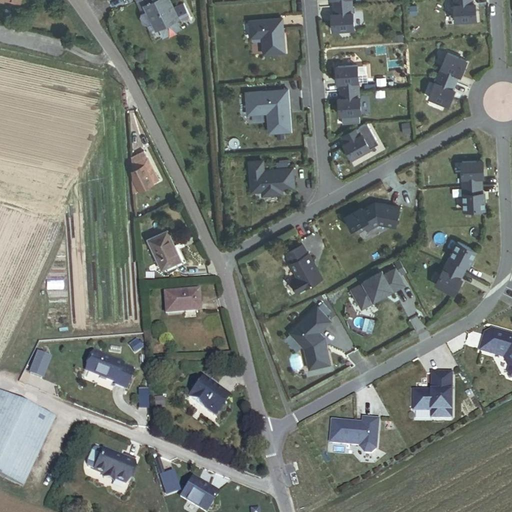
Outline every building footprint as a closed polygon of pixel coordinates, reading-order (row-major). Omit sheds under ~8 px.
[(179,18),(170,0),(135,0),(142,12),(141,13),(139,17),(143,24),(148,25),(151,31),(156,28),(157,29),(179,18)] [(453,0),(455,23),(476,21),(475,12),(473,12),(472,0),(453,0)] [(333,7),(334,23),(332,23),(333,32),(354,30),(352,6),(333,7)] [(264,55),(285,53),(282,19),(250,22),(251,38),(262,37),(264,55)] [(455,83),(461,69),(463,70),(466,62),(447,54),(438,76),(455,83)] [(359,90),(358,66),(337,68),(337,77),(339,77),(340,84),(341,92),(359,90)] [(455,83),(438,76),(429,98),(448,106),(451,98),(450,97),(455,83)] [(270,133),(291,131),(288,90),(246,93),(248,115),(269,113),(270,133)] [(361,115),(359,90),(341,92),(341,99),(342,107),(340,107),(340,116),(342,116),(343,125),(360,123),(359,115),(361,115)] [(359,124),(340,135),(353,158),(372,147),(359,124)] [(160,180),(145,149),(134,155),(137,162),(135,163),(138,169),(133,172),(135,178),(133,179),(134,192),(160,180)] [(462,162),(463,187),(482,186),(481,171),(483,171),(483,161),(462,162)] [(282,194),(282,189),(294,188),(293,169),(264,172),(263,162),(250,163),(253,192),(263,191),(264,195),(282,194)] [(463,187),(464,211),(485,210),(485,200),(483,201),(482,193),(482,186),(463,187)] [(368,230),(379,224),(396,228),(400,208),(376,203),(358,213),(368,230)] [(163,268),(182,260),(168,229),(149,238),(163,268)] [(458,242),(447,264),(464,273),(471,259),(473,260),(477,252),(458,242)] [(292,282),(298,293),(323,279),(309,254),(308,254),(303,246),(287,255),(292,263),(291,264),(299,279),(292,282)] [(459,287),(458,286),(464,273),(447,264),(436,285),(455,295),(459,287)] [(363,282),(351,289),(364,309),(395,291),(406,286),(396,268),(384,272),(363,282)] [(165,317),(201,314),(199,294),(163,297),(165,317)] [(310,369),(331,364),(325,338),(319,332),(331,321),(318,307),(291,333),(305,348),(310,369)] [(511,337),(490,331),(483,335),(478,352),(502,359),(508,369),(506,374),(509,379),(511,380),(511,337)] [(131,376),(122,371),(124,369),(93,355),(84,373),(115,387),(114,390),(123,394),(131,376)] [(43,380),(50,360),(39,356),(31,376),(43,380)] [(415,390),(414,411),(432,411),(432,421),(453,421),(454,393),(454,376),(432,375),(431,390),(415,390)] [(187,401),(213,420),(228,399),(202,380),(187,401)] [(0,476),(5,479),(38,411),(0,393),(0,476)] [(22,487),(54,419),(38,411),(5,479),(22,487)] [(377,423),(362,422),(361,428),(355,427),(355,426),(331,424),(328,446),(359,449),(359,451),(363,456),(369,457),(374,453),(377,423)] [(124,484),(135,459),(125,455),(124,458),(103,449),(103,451),(96,448),(93,449),(92,451),(90,456),(87,461),(87,464),(88,467),(94,470),(94,471),(104,475),(103,478),(113,482),(114,480),(124,484)] [(164,473),(160,459),(155,460),(159,474),(164,473)] [(177,500),(198,511),(204,511),(216,494),(190,479),(177,500)]
